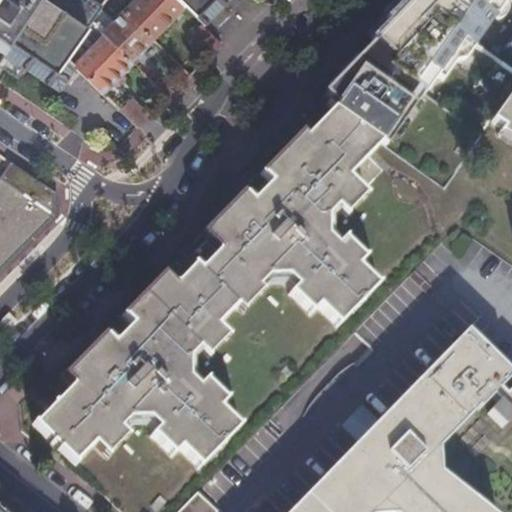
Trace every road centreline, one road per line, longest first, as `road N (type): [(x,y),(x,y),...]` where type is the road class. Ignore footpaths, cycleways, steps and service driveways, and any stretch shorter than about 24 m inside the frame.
road 1 (residential): [(0,369),(167,188)]
road 2 (residential): [(167,188),(208,104),(304,0)]
road 3 (residential): [(84,176),(74,228),(0,305)]
